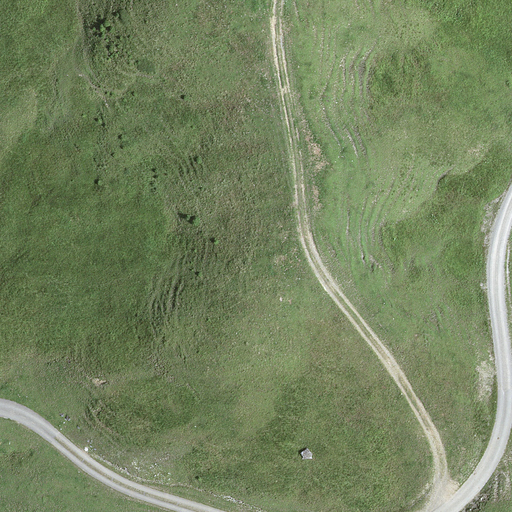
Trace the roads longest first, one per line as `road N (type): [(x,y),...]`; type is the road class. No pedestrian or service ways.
road 1 (track): [(429,511),(436,461),(430,437),(312,257),(285,108),(279,0)]
road 2 (track): [(511,204),(495,257),(500,426),(473,484),(446,511)]
road 3 (track): [(230,511),(104,473),(57,432),(0,405)]
